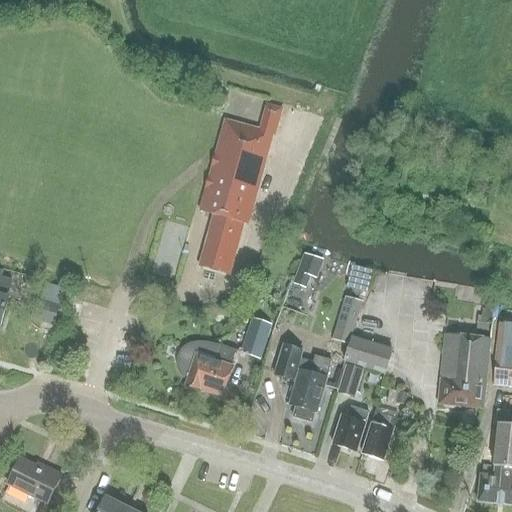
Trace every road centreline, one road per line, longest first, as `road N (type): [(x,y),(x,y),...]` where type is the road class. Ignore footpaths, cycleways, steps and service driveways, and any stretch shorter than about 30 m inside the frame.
road 1 (tertiary): [(389,511),(117,422)]
road 2 (tertiary): [(117,422),(54,400),(0,405)]
